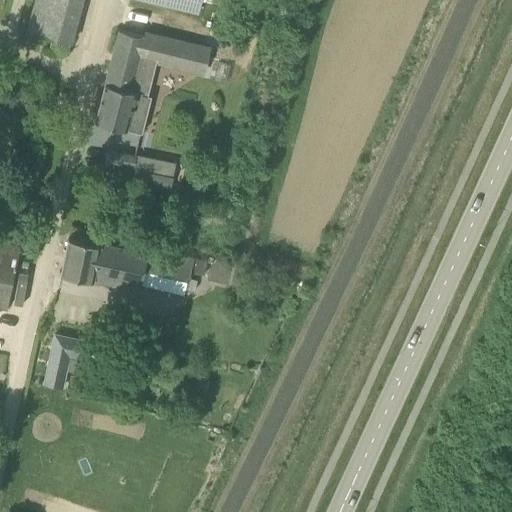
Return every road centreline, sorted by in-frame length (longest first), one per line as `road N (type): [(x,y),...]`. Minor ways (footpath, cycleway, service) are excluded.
road 1 (unclassified): [(0,482),(113,0)]
road 2 (tertiary): [(511,137),(340,511)]
